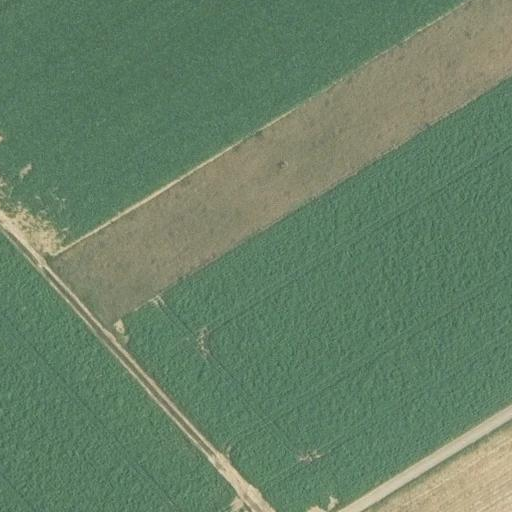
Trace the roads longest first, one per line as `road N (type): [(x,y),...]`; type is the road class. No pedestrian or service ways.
road 1 (track): [(0,227),(257,511)]
road 2 (track): [(353,511),(511,413)]
